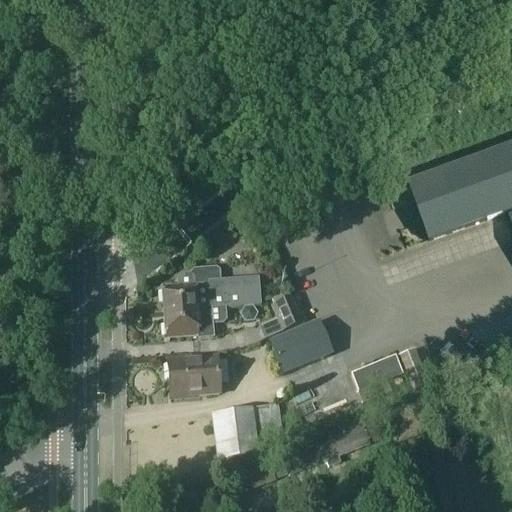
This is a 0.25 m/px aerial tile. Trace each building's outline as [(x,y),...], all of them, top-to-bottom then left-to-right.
[(511,147),(409,184),(429,243),(511,212),(511,217),(509,219),(511,225),(511,147)] [(161,291),(163,314),(225,310),(260,307),(257,281),(218,284),(218,287),(194,289),(193,280),(189,277),(180,277),(177,281),(178,290),(161,291)] [(273,306),(279,320),(284,332),(306,322),(296,296),(273,306)] [(245,324),(253,323),(256,316),(252,309),(243,310),(240,317),(245,324)] [(225,323),(225,310),(163,314),(165,341),(197,339),(197,341),(213,340),(212,327),(222,326),(225,323)] [(331,357),(318,325),(269,345),(282,377),(331,357)] [(429,386),(414,352),(399,359),(413,393),(429,386)] [(214,359),(166,364),(170,404),(218,400),(214,359)] [(417,405),(377,419),(388,449),(418,438),(417,433),(423,431),(420,420),(422,420),(417,405)] [(238,461),(271,457),(264,407),(210,415),(218,470),(238,465),(238,461)] [(363,431),(281,461),(288,478),(326,463),(328,469),(339,465),(337,459),(369,447),(363,431)] [(231,481),(236,496),(274,482),(270,471),(274,469),(273,465),(252,473),(250,467),(238,471),(240,478),(231,481)]
